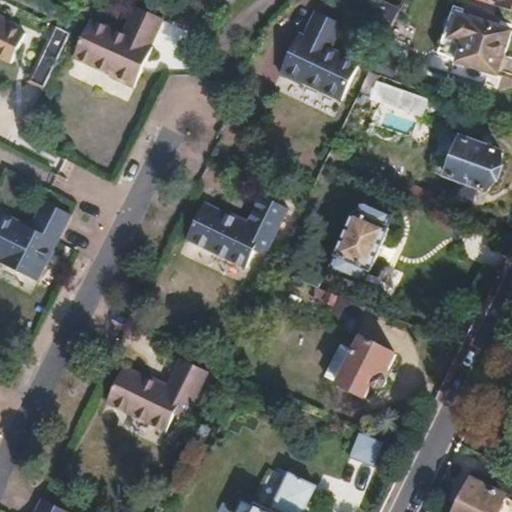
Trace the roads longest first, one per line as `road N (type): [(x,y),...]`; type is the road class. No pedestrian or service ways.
road 1 (residential): [(0,458),(165,141)]
road 2 (residential): [(405,511),(511,290)]
